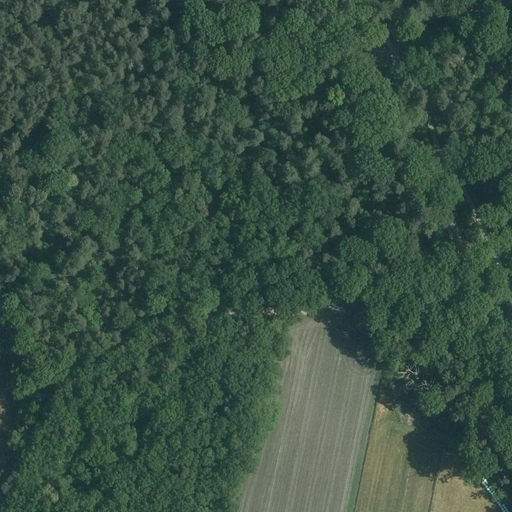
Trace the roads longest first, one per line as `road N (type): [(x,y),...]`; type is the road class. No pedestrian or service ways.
road 1 (track): [(53,394),(80,343),(97,330),(312,309),(461,247)]
road 2 (tertiary): [(511,347),(335,0)]
